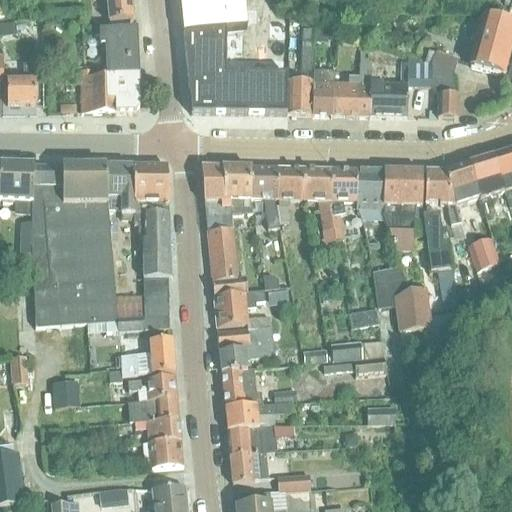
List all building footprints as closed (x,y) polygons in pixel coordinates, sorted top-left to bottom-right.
[(130,0),(107,0),(110,26),(133,24),(130,0)] [(242,0),(178,0),(182,38),(183,38),(203,36),(225,34),(246,32),(243,5),(242,0)] [(468,72),(500,79),(511,37),(511,29),(482,22),(468,72)] [(104,34),(106,80),(138,79),(136,33),(104,34)] [(203,36),(183,38),(188,95),(190,119),(214,119),(214,118),(224,119),(247,119),(263,119),(286,120),(286,101),(286,86),(286,79),(225,78),(225,34),(203,36)] [(300,86),(286,86),(286,101),(286,120),(310,120),(310,75),(311,48),(301,48),(300,86)] [(368,50),(359,50),(358,80),(358,82),(368,84),(368,68),(368,50)] [(423,68),(453,77),(457,62),(436,55),(435,56),(428,54),(423,68)] [(430,92),(436,100),(456,100),(453,77),(423,68),(414,65),(407,63),(406,67),(400,66),(400,92),(368,91),(367,122),(405,123),(405,92),(430,92)] [(6,84),(7,107),(36,107),(35,68),(22,68),(22,84),(6,84)] [(138,79),(106,80),(94,80),(94,74),(80,74),(81,118),(135,117),(139,112),(138,79)] [(329,88),(332,88),(333,75),(310,75),(310,120),(329,121),(329,88)] [(332,88),(329,88),(329,121),(367,122),(368,91),(368,84),(358,82),(358,80),(347,80),(347,88),(332,88)] [(457,101),(437,100),(437,123),(439,123),(444,123),(454,123),(457,123),(457,115),(457,109),(457,104),(457,101)] [(511,153),(492,160),(503,194),(508,210),(511,208),(511,196),(511,193),(511,192),(511,153)] [(492,160),(467,169),(479,204),(479,206),(483,218),(493,215),(488,199),(503,194),(492,160)] [(0,202),(33,204),(34,168),(0,167),(0,202)] [(117,325),(108,214),(107,203),(107,170),(34,168),(33,204),(31,226),(30,258),(36,332),(117,325)] [(444,176),(443,176),(453,207),(454,212),(479,204),(467,169),(444,176)] [(121,224),(133,223),(133,218),(134,218),(134,170),(107,170),(107,203),(108,214),(121,214),(121,224)] [(144,282),(144,309),(165,309),(164,282),(169,282),(166,176),(161,170),(134,170),(134,218),(133,218),(133,223),(133,230),(137,230),(137,239),(142,240),(144,282)] [(206,235),(208,252),(233,249),(230,220),(229,215),(228,202),(222,202),(222,172),(199,172),(205,221),(206,235)] [(249,173),(222,172),(222,202),(228,202),(229,215),(230,220),(252,217),(250,203),(248,203),(249,173)] [(272,173),(249,173),(248,203),(250,203),(259,203),(260,210),(263,210),(267,233),(279,231),(278,226),(274,211),(274,210),(275,203),(274,203),(274,197),(271,197),(272,173)] [(276,197),(274,197),(274,203),(275,203),(276,204),(277,204),(277,210),(274,210),(274,211),(278,226),(289,226),(286,204),(301,204),(301,174),(276,173),(276,197)] [(329,174),(301,174),(301,204),(317,204),(322,235),(333,233),(329,211),(327,205),(329,205),(329,174)] [(355,175),(329,174),(329,205),(327,205),(329,211),(333,233),(335,244),(344,242),(339,219),(344,218),(342,205),(354,205),(355,175)] [(381,176),(355,175),(354,205),(354,213),(355,214),(357,215),(361,224),(385,225),(382,215),(381,215),(381,176)] [(420,176),(381,176),(381,215),(382,215),(395,255),(413,256),(413,224),(423,224),(430,276),(435,275),(435,281),(452,273),(447,246),(442,247),(438,217),(422,219),(423,210),(419,209),(420,176)] [(459,226),(453,207),(443,176),(424,176),(424,205),(438,205),(439,208),(447,208),(450,227),(459,226)] [(19,258),(30,258),(31,226),(20,227),(19,258)] [(486,244),(467,251),(476,278),(495,271),(486,244)] [(208,252),(209,263),(235,261),(233,249),(208,252)] [(209,263),(210,274),(236,271),(235,261),(209,263)] [(210,274),(211,285),(237,282),(236,271),(210,274)] [(400,271),(371,277),(376,314),(396,311),(400,335),(429,330),(428,316),(425,290),(407,292),(400,271)] [(458,312),(452,273),(435,281),(440,315),(458,312)] [(211,285),(213,301),(247,296),(245,282),(237,282),(211,285)] [(247,329),(248,334),(269,332),(267,321),(247,323),(246,314),(255,312),(255,307),(264,306),(263,295),(247,296),(213,301),(216,333),(247,329)] [(144,309),(144,321),(165,321),(165,309),(144,309)] [(118,322),(118,325),(119,335),(144,333),(144,321),(118,322)] [(165,321),(144,321),(144,333),(144,334),(165,333),(165,321)] [(119,335),(118,325),(105,326),(105,336),(119,335)] [(218,357),(220,377),(248,374),(247,363),(273,360),(272,350),(269,332),(248,334),(217,338),(218,356),(218,357)] [(359,346),(353,347),(357,365),(384,362),(383,344),(359,346)] [(121,362),(122,374),(122,382),(173,378),(170,345),(149,347),(150,360),(121,362)] [(331,350),(332,367),(357,365),(353,347),(331,350)] [(276,361),(277,370),(301,367),(299,358),(276,361)] [(9,362),(11,389),(28,388),(26,361),(9,362)] [(357,365),(332,367),(323,368),(324,378),(354,375),(355,381),(363,380),(386,378),(384,362),(357,365)] [(220,377),(224,412),(262,409),(261,396),(255,396),(253,373),(248,374),(220,377)] [(122,382),(122,374),(108,375),(109,387),(123,386),(122,382)] [(80,381),(54,381),(55,406),(81,405),(80,381)] [(138,406),(147,405),(155,404),(176,401),(174,382),(128,387),(129,396),(137,395),(138,406)] [(295,394),(272,396),(273,408),(296,406),(295,394)] [(138,406),(127,407),(128,427),(135,427),(149,425),(149,426),(178,423),(176,401),(155,404),(147,405),(138,406)] [(262,409),(224,412),(226,435),(258,432),(270,431),(270,426),(282,425),(281,418),(290,417),(289,407),(262,409)] [(366,413),(367,426),(396,425),(395,412),(366,413)] [(180,444),(178,423),(149,426),(149,425),(135,427),(136,439),(142,438),(141,435),(148,434),(149,447),(180,444)] [(117,430),(118,439),(132,438),(131,429),(117,430)] [(226,435),(229,460),(261,457),(264,456),(273,455),(270,431),(258,432),(226,435)] [(180,444),(149,447),(152,475),(183,471),(180,444)] [(261,457),(229,460),(232,489),(253,486),(253,484),(267,482),(264,456),(261,457)] [(0,460),(0,509),(22,507),(15,458),(0,460)] [(308,480),(276,482),(277,496),(309,494),(308,480)] [(186,511),(185,491),(152,495),(153,511),(186,511)] [(238,509),(235,510),(235,511),(271,511),(270,497),(238,500),(238,509)]
